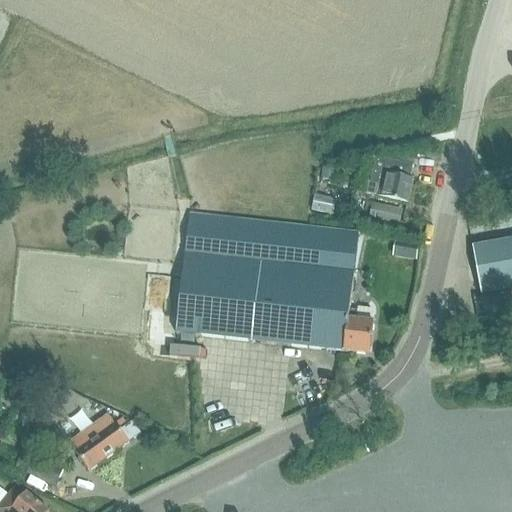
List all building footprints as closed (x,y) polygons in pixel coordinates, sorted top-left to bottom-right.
[(414,181),(411,181),(414,168),(377,160),(371,185),(381,187),(378,199),(408,206),(414,181)] [(325,170),(322,181),(333,183),(335,172),(325,170)] [(374,207),(371,220),(398,226),(401,213),(374,207)] [(192,214),(178,334),(370,357),(374,325),(373,325),(374,315),(371,311),(358,310),(358,312),(352,311),(361,235),(192,214)] [(389,249),(412,253),(414,242),(391,238),(389,249)] [(511,242),(474,250),(483,298),(511,292),(511,242)] [(107,417),(70,444),(77,454),(76,455),(89,472),(141,435),(133,424),(121,432),(116,426),(114,427),(107,417)] [(55,488),(64,470),(25,451),(18,467),(28,472),(27,474),(55,488)] [(23,499),(13,491),(0,507),(0,511),(46,511),(26,495),(23,499)]
